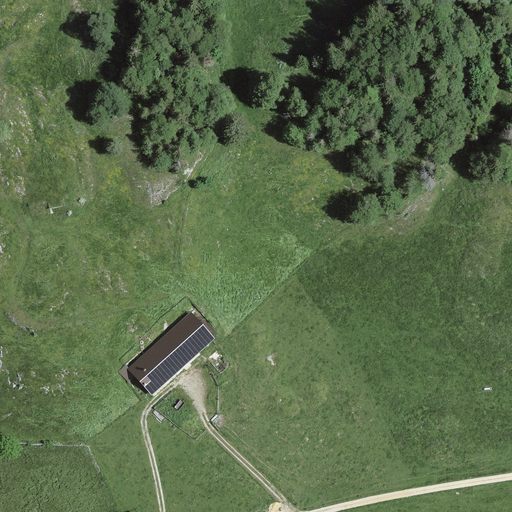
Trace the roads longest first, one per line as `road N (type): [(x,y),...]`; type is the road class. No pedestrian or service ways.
road 1 (track): [(0,192),(26,239),(15,298),(23,315),(69,322),(181,294),(214,313),(224,348),(185,384)]
road 2 (track): [(163,511),(145,416),(169,388),(185,384),(198,392),(213,429),(293,511)]
road 3 (track): [(181,294),(182,198),(232,112),(241,63)]
road 4 (track): [(318,511),(511,476)]
